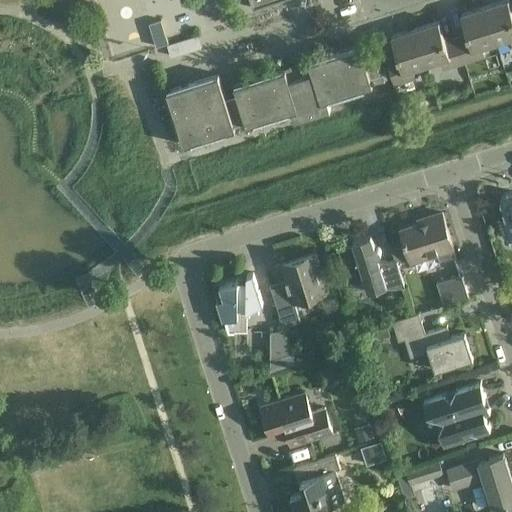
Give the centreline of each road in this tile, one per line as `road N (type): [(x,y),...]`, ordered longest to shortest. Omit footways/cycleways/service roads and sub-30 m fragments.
road 1 (residential): [(254,511),(185,283),(187,260),(452,173)]
road 2 (residential): [(511,357),(452,173)]
